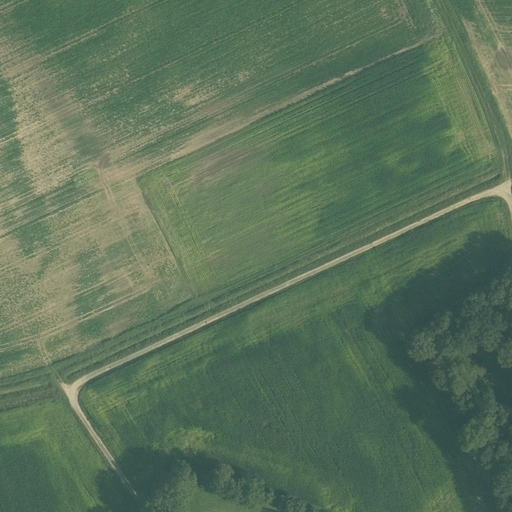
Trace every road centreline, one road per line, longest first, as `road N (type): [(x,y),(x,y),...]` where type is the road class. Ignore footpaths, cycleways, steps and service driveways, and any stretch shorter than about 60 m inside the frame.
road 1 (unclassified): [(144,511),(74,404),(70,389),(78,379),(488,189),(508,190)]
road 2 (track): [(440,0),(498,130),(511,211)]
